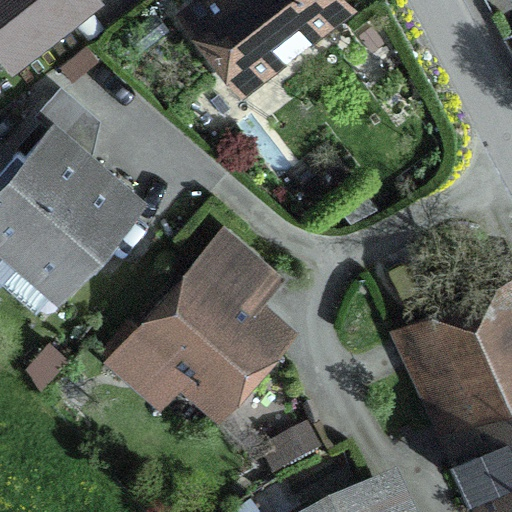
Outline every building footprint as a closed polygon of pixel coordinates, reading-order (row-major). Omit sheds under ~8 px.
[(85,0),(0,0),(0,46),(10,59),(85,0)] [(284,56),(310,36),(306,31),(342,2),(340,0),(205,0),(191,12),(243,79),(280,51),(284,56)] [(94,161),(52,124),(25,155),(18,148),(0,168),(0,179),(2,181),(0,183),(0,233),(10,243),(0,254),(0,269),(19,248),(94,161)] [(94,262),(117,236),(109,229),(137,198),(94,161),(19,248),(0,269),(0,273),(5,278),(24,255),(60,287),(86,256),(94,262)] [(221,399),(280,331),(201,262),(142,330),(221,399)] [(482,511),(511,511),(511,287),(510,283),(399,336),(482,511)] [(382,511),(372,491),(328,511),(382,511)]
